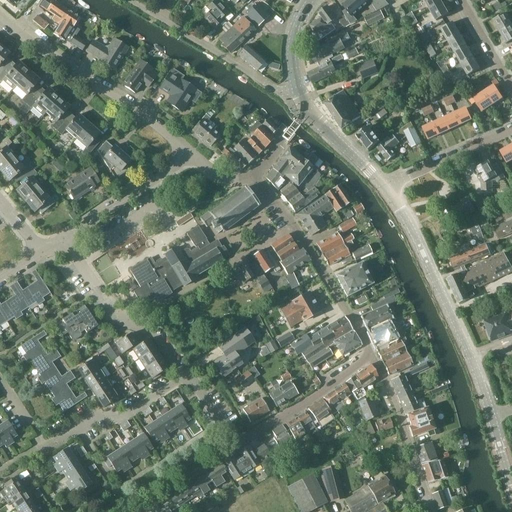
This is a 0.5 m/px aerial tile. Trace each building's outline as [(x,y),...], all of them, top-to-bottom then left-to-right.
[(208,8),(211,11),(204,18),(214,29),(222,21),(221,20),(228,13),(216,0),(208,8)] [(346,10),(343,13),(350,25),(356,22),(352,17),(368,4),(364,0),(349,0),(348,1),(346,1),(343,3),(343,5),(342,6),(346,10)] [(386,5),(382,0),(369,0),(377,11),(386,5)] [(424,0),(430,9),(441,2),(440,0),(424,0)] [(60,25),(70,12),(54,1),(51,6),(45,1),(41,6),(48,11),(55,16),(52,20),(60,25)] [(441,2),(430,9),(437,21),(448,14),(441,2)] [(502,7),(499,2),(493,5),(496,10),(502,7)] [(258,5),(247,15),(257,27),(269,17),(258,5)] [(331,23),(337,19),(328,7),(319,13),(322,18),(311,26),(315,33),(319,41),(337,30),(331,23)] [(381,11),(365,18),(369,26),(384,19),(381,11)] [(70,12),(60,25),(53,35),(62,41),(63,40),(68,43),(71,37),(73,38),(70,43),(83,51),(87,43),(75,36),(74,29),(74,28),(73,27),(79,18),(70,12)] [(409,21),(414,18),(411,13),(406,16),(409,21)] [(501,32),(511,26),(511,25),(511,24),(505,13),(494,20),(501,32)] [(344,17),(340,19),(345,28),(349,25),(344,17)] [(44,31),(45,30),(47,27),(37,18),(34,22),(44,31)] [(233,28),(237,32),(230,38),(239,46),(256,30),(243,18),(233,28)] [(448,41),(460,34),(453,22),(441,29),(448,41)] [(511,25),(511,26),(501,32),(507,44),(511,41),(511,25)] [(237,32),(233,28),(219,40),(223,44),(221,46),(231,54),(239,46),(230,38),(237,32)] [(421,42),(431,36),(429,31),(418,37),(421,42)] [(348,34),(310,53),(315,64),(318,63),(320,68),(331,62),(330,59),(334,57),(333,55),(345,49),(343,44),(351,40),(348,34)] [(455,52),(466,45),(460,34),(448,41),(455,52)] [(101,61),(112,68),(115,70),(128,48),(114,39),(107,50),(93,41),(87,51),(101,60),(101,61)] [(427,53),(433,49),(430,44),(424,48),(427,53)] [(0,73),(8,65),(3,62),(10,54),(0,45),(0,73)] [(461,64),(473,57),(466,45),(455,52),(461,64)] [(257,72),(260,68),(265,62),(247,46),(238,56),(257,72)] [(433,49),(427,53),(430,58),(436,54),(433,49)] [(331,62),(320,68),(308,73),(313,84),(336,73),(332,65),(343,59),(342,55),(332,60),(333,62),(331,62)] [(473,57),(461,64),(468,76),(480,69),(473,57)] [(126,88),(136,94),(143,84),(148,88),(157,75),(152,71),(153,70),(140,61),(122,85),(126,88)] [(363,78),(378,72),(374,61),(359,67),(363,78)] [(13,89),(16,86),(29,71),(19,62),(12,69),(8,65),(0,73),(0,81),(1,82),(3,80),(13,89)] [(450,70),(445,74),(448,79),(454,76),(450,70)] [(26,104),(38,92),(33,88),(40,81),(29,71),(16,86),(26,95),(22,100),(26,104)] [(182,112),(197,90),(181,80),(181,81),(170,73),(161,87),(172,94),(167,102),(182,112)] [(484,92),(492,105),(503,98),(497,89),(500,87),(496,80),(492,82),(494,86),(484,92)] [(42,116),(45,112),(59,97),(49,88),(42,96),(38,92),(26,104),(31,109),(32,107),(42,116)] [(342,130),(361,118),(343,91),(324,104),(342,130)] [(492,105),(484,92),(474,99),(472,96),(468,98),(472,105),(476,102),(482,112),(492,105)] [(372,117),(395,100),(392,96),(369,113),(372,117)] [(56,131),(67,118),(63,114),(70,107),(59,97),(45,112),(56,122),(52,127),(56,131)] [(385,108),(374,117),(377,121),(388,113),(385,108)] [(456,113),(461,125),(472,120),(467,108),(456,113)] [(445,118),(450,130),(461,125),(456,113),(445,118)] [(76,139),(89,124),(78,115),(72,122),(67,118),(56,131),(61,135),(66,130),(76,139)] [(450,130),(445,118),(434,123),(439,135),(450,130)] [(276,127),(268,119),(261,126),(257,122),(247,133),(248,134),(252,137),(265,149),(274,139),(269,134),(276,127)] [(220,136),(201,120),(192,131),(211,147),(213,145),(216,149),(223,141),(219,138),(220,136)] [(439,135),(434,123),(423,128),(428,140),(439,135)] [(89,124),(76,139),(86,148),(82,153),(86,157),(98,145),(93,141),(99,133),(89,124)] [(371,130),(373,128),(372,126),(370,127),(369,127),(357,136),(360,141),(361,141),(369,151),(381,142),(371,130)] [(421,144),(414,127),(405,131),(412,148),(421,144)] [(252,137),(248,134),(243,140),(243,139),(236,147),(233,150),(248,165),(256,157),(249,150),(251,148),(246,143),(252,137)] [(395,155),(392,152),(391,150),(399,143),(393,135),(377,148),(388,161),(395,155)] [(265,149),(252,137),(246,143),(251,148),(249,150),(256,157),(265,149)] [(0,170),(15,158),(7,148),(12,143),(8,138),(0,144),(0,170)] [(233,150),(236,147),(230,142),(221,154),(242,171),(248,165),(233,150)] [(104,158),(112,164),(113,166),(109,170),(115,179),(129,170),(126,166),(130,160),(114,146),(104,158)] [(511,160),(511,147),(511,146),(500,152),(507,163),(511,160)] [(297,169),(306,176),(313,168),(302,159),(289,148),(281,159),(296,171),(297,169)] [(20,180),(33,169),(29,164),(24,169),(15,158),(0,170),(0,171),(9,182),(16,175),(20,180)] [(296,171),(281,159),(273,169),(282,179),(284,177),(290,181),(298,187),(300,184),(302,185),(306,180),(304,179),(306,176),(297,169),(296,171)] [(492,180),(499,180),(505,177),(497,165),(492,168),(489,162),(476,169),(476,170),(475,170),(478,177),(479,176),(484,183),(482,184),(482,191),(492,191),(492,180)] [(94,186),(99,182),(90,168),(64,185),(74,201),(95,187),(94,186)] [(25,201),(41,189),(32,178),(37,174),(33,169),(20,180),(24,185),(16,191),(25,201)] [(282,179),(273,169),(266,179),(277,191),(285,183),(286,185),(290,181),(284,177),(282,179)] [(299,193),(298,192),(292,186),(291,187),(289,184),(279,192),(287,202),(299,193)] [(299,193),(287,202),(295,213),(296,212),(307,204),(320,195),(312,185),(301,193),(300,191),(298,192),(299,193)] [(332,190),(344,208),(351,202),(340,185),(332,190)] [(256,209),(258,208),(257,207),(258,206),(257,204),(247,190),(245,188),(244,189),(242,190),(238,194),(237,193),(236,194),(236,195),(231,198),(230,199),(225,203),(223,204),(224,204),(219,208),(218,207),(217,208),(217,209),(212,212),(211,213),(210,214),(209,212),(200,219),(206,227),(211,224),(214,230),(217,235),(224,231),(225,232),(226,231),(231,227),(232,226),(237,222),(237,223),(239,222),(238,221),(243,218),(245,217),(250,213),(251,212),(256,208),(256,209)] [(42,214),(46,211),(59,200),(55,195),(49,199),(41,189),(25,201),(34,212),(38,210),(42,214)] [(344,208),(332,190),(324,195),(325,196),(324,196),(336,213),(336,212),(336,213),(344,208)] [(304,226),(320,217),(325,214),(328,218),(336,213),(324,196),(297,215),(304,226)] [(462,201),(463,203),(451,209),(457,221),(475,211),(468,198),(462,201)] [(476,202),(481,212),(487,208),(482,198),(476,202)] [(356,214),(364,210),(360,204),(353,209),(356,214)] [(74,211),(72,213),(68,215),(72,221),(78,217),(75,213),(74,211)] [(190,213),(176,223),(178,227),(193,218),(190,213)] [(320,217),(304,226),(310,237),(326,228),(320,217)] [(486,218),(478,221),(481,228),(489,226),(486,218)] [(338,227),(342,233),(356,226),(352,219),(338,227)] [(499,239),(511,234),(511,233),(511,220),(494,228),(499,239)] [(480,240),(484,238),(477,222),(470,225),(474,236),(478,235),(480,240)] [(130,270),(132,274),(140,288),(133,292),(135,294),(133,295),(133,297),(137,304),(139,305),(141,304),(142,306),(156,298),(158,302),(172,294),(171,292),(183,285),(184,287),(197,279),(195,276),(222,260),(221,259),(228,255),(223,247),(221,248),(217,241),(210,245),(209,244),(206,240),(207,239),(198,227),(186,234),(195,247),(197,250),(191,253),(189,250),(186,250),(181,253),(178,247),(165,255),(166,257),(155,264),(151,257),(130,270)] [(276,254),(293,243),(288,234),(283,238),(271,246),(276,254)] [(337,234),(316,245),(322,256),(351,241),(354,239),(351,235),(340,240),(337,234)] [(346,249),(353,245),(351,241),(322,256),(328,266),(350,255),(346,249)] [(293,243),(276,254),(281,262),(299,251),(293,243)] [(462,269),(465,268),(464,265),(491,255),(486,244),(450,259),(454,269),(461,267),(462,269)] [(351,254),(355,261),(372,253),(368,246),(351,254)] [(263,251),(262,250),(253,256),(265,274),(272,269),(275,273),(280,270),(268,251),(265,254),(263,251)] [(292,273),(310,261),(303,250),(280,264),(287,275),(286,276),(290,286),(297,283),(292,273)] [(467,293),(511,272),(511,271),(511,267),(504,253),(467,271),(465,268),(462,269),(464,272),(448,279),(459,304),(470,299),(467,293)] [(241,262),(232,267),(243,284),(256,275),(260,281),(259,282),(266,292),(272,288),(261,271),(255,262),(249,265),(246,260),(242,263),(241,262)] [(336,276),(347,298),(373,284),(362,263),(336,276)] [(30,286),(41,304),(45,301),(43,298),(50,293),(35,270),(31,273),(37,281),(30,286)] [(13,284),(28,308),(36,303),(38,306),(41,304),(30,286),(23,291),(17,282),(13,284)] [(8,300),(20,318),(23,316),(21,313),(28,308),(13,284),(9,287),(15,296),(8,300)] [(320,312),(309,293),(292,303),(293,304),(280,311),(290,327),(302,321),(303,322),(320,312)] [(373,311),(361,317),(368,331),(393,320),(387,306),(396,302),(394,296),(371,307),(373,311)] [(0,311),(7,322),(14,317),(16,320),(20,318),(8,300),(1,305),(0,303),(0,311)] [(98,326),(84,305),(76,311),(73,313),(85,331),(86,333),(98,326)] [(504,312),(484,319),(492,341),(511,334),(511,333),(511,332),(511,309),(504,313),(504,312)] [(68,333),(72,339),(74,341),(81,336),(81,335),(80,334),(85,331),(73,313),(55,325),(63,336),(68,333)] [(308,360),(323,351),(323,350),(330,345),(330,344),(353,331),(345,317),(329,326),(334,335),(333,335),(334,338),(323,344),(320,340),(312,345),(303,352),(308,360)] [(378,352),(389,347),(387,344),(397,340),(388,322),(368,331),(378,352)] [(334,335),(329,326),(308,338),(305,332),(294,339),(297,345),(308,338),(312,345),(320,340),(323,344),(334,338),(333,335),(334,335)] [(217,346),(218,347),(224,356),(232,350),(236,355),(254,342),(245,328),(229,339),(228,338),(217,346)] [(23,356),(24,358),(25,360),(42,348),(38,341),(46,335),(44,331),(21,347),(26,354),(23,356)] [(362,346),(353,331),(330,344),(330,345),(323,350),(323,351),(307,361),(311,369),(339,351),(342,357),(362,346)] [(276,340),(280,347),(294,339),(290,332),(276,340)] [(122,354),(138,344),(139,337),(133,336),(131,333),(123,339),(122,338),(122,337),(114,342),(122,354)] [(383,362),(406,352),(402,343),(406,340),(404,336),(400,339),(401,341),(389,347),(378,352),(383,362)] [(148,339),(133,350),(139,360),(155,349),(148,339)] [(102,346),(105,351),(111,347),(108,342),(102,346)] [(267,345),(271,353),(277,349),(273,342),(267,345)] [(105,351),(102,346),(96,350),(99,355),(105,351)] [(56,350),(47,355),(42,348),(25,360),(27,363),(30,361),(35,368),(58,353),(56,350)] [(155,349),(139,360),(145,369),(161,359),(155,349)] [(232,350),(224,356),(214,363),(224,377),(242,364),(236,355),(232,350)] [(406,352),(383,362),(389,376),(413,365),(406,352)] [(52,363),(61,357),(58,353),(35,368),(40,376),(37,378),(39,381),(57,370),(52,363)] [(117,358),(122,365),(125,363),(120,356),(117,358)] [(84,379),(100,369),(92,357),(84,362),(85,362),(86,364),(77,369),(84,379)] [(122,365),(117,358),(113,360),(118,368),(122,365)] [(161,375),(160,375),(159,374),(168,368),(161,359),(145,369),(153,381),(161,376),(161,375)] [(415,369),(390,381),(398,399),(412,392),(406,378),(410,376),(431,366),(429,361),(414,368),(415,369)] [(354,375),(355,376),(362,389),(379,378),(372,366),(369,365),(354,375)] [(124,370),(129,377),(133,375),(128,367),(124,370)] [(100,369),(84,379),(90,389),(106,378),(100,369)] [(121,369),(118,371),(124,378),(127,376),(121,369)] [(61,377),(60,374),(57,370),(39,381),(41,385),(44,383),(49,390),(73,375),(70,371),(61,377)] [(243,388),(254,379),(247,371),(236,380),(243,388)] [(290,377),(287,372),(279,376),(283,382),(290,377)] [(66,384),(75,379),(73,375),(49,390),(54,398),(51,400),(53,403),(71,392),(66,384)] [(362,389),(355,376),(346,382),(353,394),(351,396),(355,402),(366,395),(362,389)] [(106,378),(90,389),(97,398),(113,388),(106,378)] [(136,386),(139,391),(145,387),(142,382),(136,386)] [(279,388),(287,401),(298,394),(290,382),(279,388)] [(334,391),(345,407),(351,403),(346,396),(350,393),(344,384),(334,391)] [(113,388),(97,398),(103,408),(112,403),(114,407),(126,399),(122,394),(119,397),(113,388)] [(133,388),(127,392),(130,396),(136,392),(133,388)] [(287,401),(279,388),(269,395),(277,407),(287,401)] [(333,405),(337,411),(345,407),(334,391),(323,398),(330,407),(333,405)] [(87,397),(84,393),(76,399),(71,392),(53,403),(56,407),(59,405),(64,412),(87,397)] [(422,403),(420,400),(416,401),(412,392),(398,399),(402,407),(407,405),(409,409),(422,403)] [(250,423),(269,412),(261,398),(242,410),(250,423)] [(366,421),(378,416),(370,398),(358,403),(366,421)] [(335,418),(331,413),(322,399),(308,409),(321,428),(335,418)] [(407,405),(402,407),(406,415),(408,414),(412,427),(410,430),(412,437),(414,436),(415,437),(427,433),(428,438),(435,436),(433,431),(435,430),(428,408),(426,409),(423,399),(420,400),(422,403),(409,409),(407,405)] [(184,402),(172,411),(183,429),(188,426),(185,422),(190,419),(186,412),(189,410),(184,402)] [(163,417),(172,431),(177,428),(179,431),(183,429),(172,411),(163,417)] [(315,428),(305,412),(295,418),(305,434),(315,428)] [(154,423),(165,440),(169,438),(167,434),(172,431),(163,417),(154,423)] [(305,434),(295,418),(285,424),(289,430),(291,433),(294,437),(293,437),(295,440),(305,434)] [(378,433),(393,428),(390,418),(375,423),(378,433)] [(0,426),(0,429),(10,445),(14,443),(12,439),(17,436),(8,421),(0,426)] [(369,422),(363,425),(368,437),(375,434),(369,422)] [(144,429),(154,443),(159,440),(161,443),(165,440),(154,423),(144,429)] [(279,446),(293,437),(294,437),(291,433),(289,430),(286,432),(282,425),(272,431),(277,439),(275,440),(278,446),(279,446)] [(0,447),(4,445),(6,448),(10,445),(0,429),(0,447)] [(153,449),(144,434),(134,440),(146,458),(150,455),(148,452),(153,449)] [(125,446),(135,461),(140,457),(142,461),(146,458),(134,440),(125,446)] [(415,447),(421,464),(436,461),(430,443),(415,447)] [(264,445),(254,451),(259,460),(270,453),(264,445)] [(116,452),(128,470),(132,467),(130,464),(135,461),(125,446),(116,452)] [(239,459),(248,474),(253,471),(253,469),(252,468),(259,464),(248,446),(239,452),(242,457),(239,459)] [(56,469),(74,457),(68,448),(53,458),(57,463),(53,465),(56,469)] [(104,460),(109,468),(112,466),(116,473),(122,469),(124,472),(128,470),(116,452),(104,460)] [(65,476),(80,466),(74,457),(56,469),(59,473),(62,471),(65,476)] [(248,474),(239,459),(235,461),(232,457),(223,462),(234,480),(241,475),(242,477),(244,477),(248,474)] [(421,466),(427,483),(448,478),(442,460),(421,466)] [(224,482),(220,476),(226,472),(221,463),(210,471),(215,479),(212,481),(216,487),(224,482)] [(328,503),(344,499),(335,465),(320,470),(328,503)] [(68,487),(86,476),(80,466),(65,476),(69,481),(65,483),(68,487)] [(215,479),(210,471),(194,481),(200,489),(204,495),(209,491),(206,486),(212,481),(215,479)] [(300,511),(309,511),(327,503),(312,474),(287,487),(300,511)] [(86,476),(68,487),(71,491),(74,489),(77,494),(84,490),(86,493),(94,488),(86,476)] [(379,506),(382,503),(381,502),(387,499),(388,501),(394,497),(393,495),(395,494),(385,477),(368,487),(369,488),(345,501),(350,511),(364,511),(378,504),(379,506)] [(4,485),(7,488),(3,490),(7,496),(3,498),(6,501),(23,490),(15,478),(4,485)] [(176,506),(177,505),(179,508),(191,500),(189,497),(200,489),(194,481),(170,497),(176,506)] [(448,488),(442,490),(448,506),(458,502),(457,497),(452,499),(448,488)] [(15,509),(30,499),(23,490),(6,501),(9,506),(12,504),(15,509)] [(432,494),(438,510),(448,506),(442,490),(432,494)] [(29,511),(36,508),(30,499),(15,509),(17,511),(29,511)] [(387,511),(382,503),(379,506),(368,511),(387,511)]
